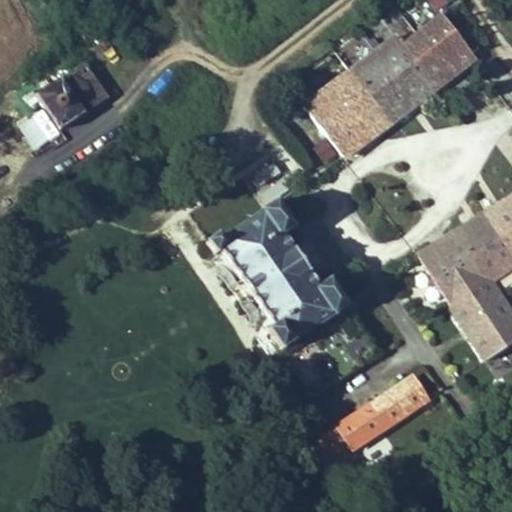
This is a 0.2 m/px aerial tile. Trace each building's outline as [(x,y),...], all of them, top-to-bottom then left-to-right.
[(294,88),(372,34),(348,0),(256,0),(241,11),(294,88)] [(429,0),(438,11),(452,0),(429,0)] [(345,161),(477,69),(449,28),(394,66),(372,34),(294,88),(345,161)] [(79,57),(28,92),(53,128),(97,97),(104,92),(79,57)] [(104,92),(97,97),(113,121),(120,116),(104,92)] [(255,203),(286,192),(275,163),(244,174),(255,203)] [(233,231),(211,246),(227,269),(235,264),(242,274),(234,280),(259,315),(267,310),(275,322),(267,327),(286,354),(358,305),(339,277),(327,285),(321,276),(333,267),(317,244),(305,251),(297,241),(309,233),(287,203),(237,237),(233,231)] [(511,204),(420,267),(483,359),(511,338),(511,306),(501,290),(511,283),(511,204)] [(511,344),(484,361),(496,380),(511,369),(511,344)] [(419,366),(336,425),(355,451),(438,393),(419,366)]
